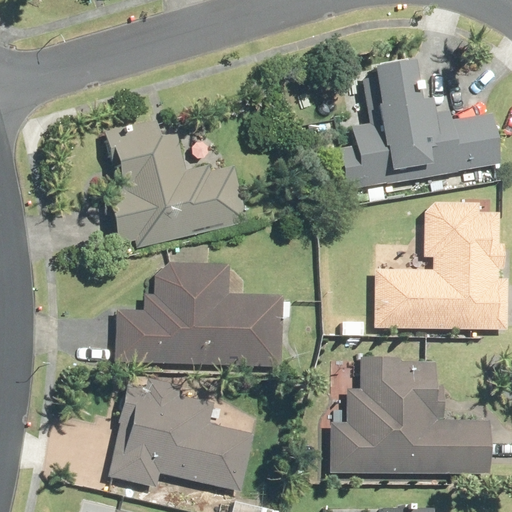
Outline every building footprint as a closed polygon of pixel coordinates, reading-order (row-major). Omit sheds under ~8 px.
[(332,141),(340,191),(491,167),(483,118),(441,124),(440,115),(423,117),(420,99),(407,101),(400,60),(357,67),(365,116),(347,119),(350,138),(332,141)] [(96,141),(119,249),(252,221),(238,156),(186,167),(178,125),(96,141)] [(371,262),(371,329),(504,330),(504,200),(423,200),(423,262),(371,262)] [(113,309),(111,360),(272,364),(274,297),(222,296),(223,263),(163,261),(146,274),(146,294),(134,294),(133,309),(113,309)] [(326,414),(325,469),(494,473),(495,416),(434,415),(435,357),(360,356),(359,385),(345,385),(344,414),(326,414)] [(173,385),(125,375),(104,475),(150,485),(153,473),(236,490),(248,436),(201,426),(206,405),(170,397),(173,385)] [(275,511),(276,510),(229,502),(227,511),(275,511)]
